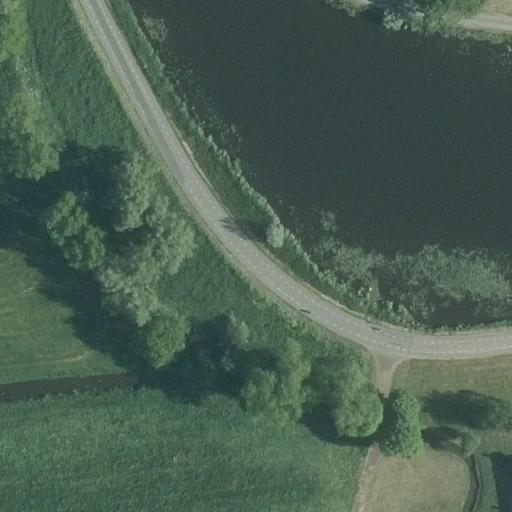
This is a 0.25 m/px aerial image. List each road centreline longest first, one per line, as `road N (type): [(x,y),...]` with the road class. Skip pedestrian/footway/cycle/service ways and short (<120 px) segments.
road 1 (tertiary): [(511,343),(388,345),(315,308),(257,266),(199,199),(92,0)]
road 2 (track): [(359,511),(388,345)]
road 3 (unclassified): [(511,27),(368,0)]
